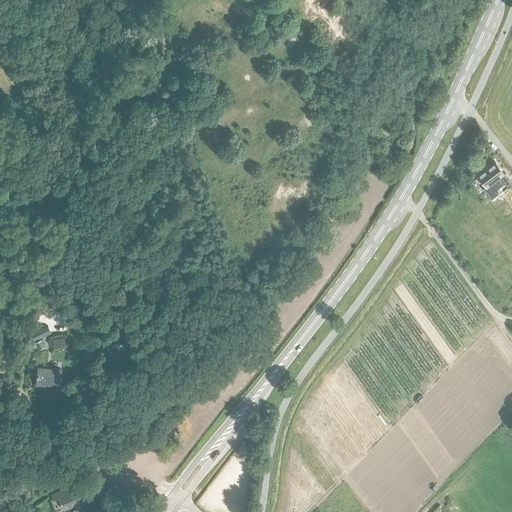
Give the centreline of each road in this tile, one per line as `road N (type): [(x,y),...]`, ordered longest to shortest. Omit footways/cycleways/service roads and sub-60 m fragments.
road 1 (secondary): [(166,511),(360,261),(454,101)]
road 2 (track): [(511,342),(417,211),(399,200)]
